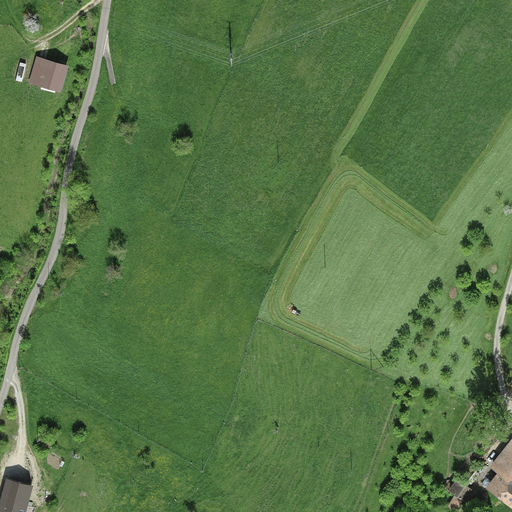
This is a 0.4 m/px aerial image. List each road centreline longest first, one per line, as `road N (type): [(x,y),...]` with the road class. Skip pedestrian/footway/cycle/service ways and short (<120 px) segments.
road 1 (unclassified): [(0,403),(58,239),(107,0)]
road 2 (track): [(511,412),(497,347),(511,277)]
